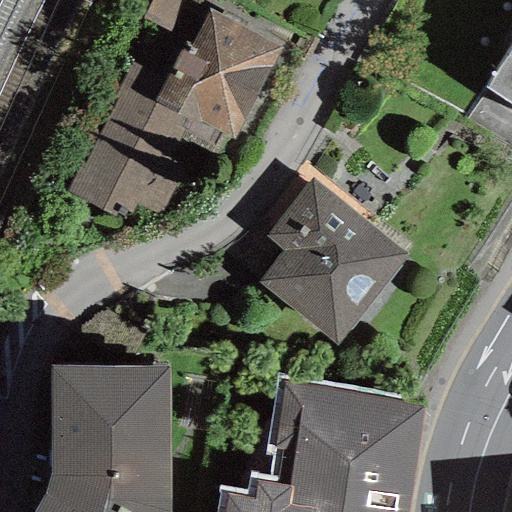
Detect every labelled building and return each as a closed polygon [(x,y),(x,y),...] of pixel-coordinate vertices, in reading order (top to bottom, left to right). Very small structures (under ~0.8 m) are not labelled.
[(280,42),(206,7),(190,40),(185,37),(166,76),(130,59),(65,192),(151,233),(186,162),(172,155),(182,134),(225,155),(280,42)] [(511,46),(484,90),(511,107),(511,46)] [(408,253),(312,178),(265,238),(283,251),(257,284),(336,345),(408,253)] [(168,350),(51,354),(52,438),(53,461),(45,476),(26,511),(161,511),(170,496),(168,350)] [(399,394),(276,376),(264,455),(272,456),(269,477),(248,474),(246,491),(218,487),(214,511),(406,511),(422,408),(398,404),(399,394)]
